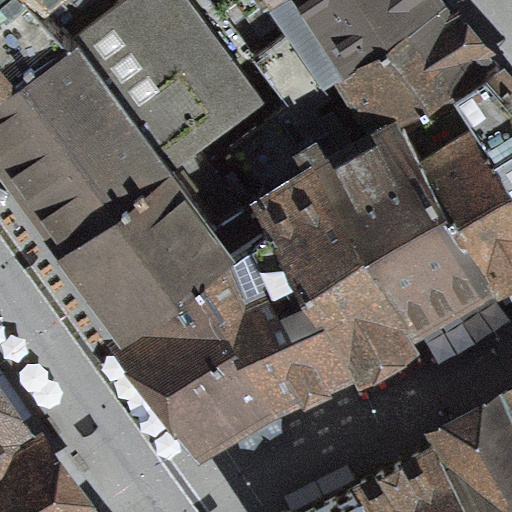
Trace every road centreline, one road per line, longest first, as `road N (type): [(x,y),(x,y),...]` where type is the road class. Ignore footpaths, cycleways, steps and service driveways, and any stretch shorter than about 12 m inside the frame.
road 1 (residential): [(170,511),(511,311)]
road 2 (residential): [(0,279),(169,511)]
